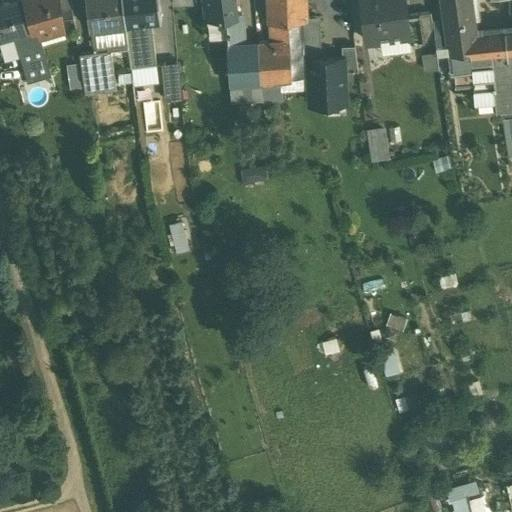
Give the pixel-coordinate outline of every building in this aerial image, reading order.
[(12,0),(0,3),(0,35),(13,32),(18,50),(42,43),(39,32),(37,25),(31,26),(23,0),(12,0)] [(23,0),(31,26),(37,25),(39,32),(63,26),(58,0),(23,0)] [(70,0),(58,0),(62,19),(73,18),(70,0)] [(86,0),(89,27),(91,27),(91,26),(123,21),(123,22),(125,23),(121,0),(86,0)] [(153,0),(121,0),(125,23),(150,19),(156,18),(153,0)] [(233,0),(203,0),(206,19),(225,17),(236,15),(233,0)] [(303,0),(269,0),(270,21),(305,19),(305,18),(304,18),(303,0)] [(404,0),(360,0),(366,40),(408,35),(409,34),(407,15),(404,0)] [(441,0),(449,50),(449,51),(470,48),(469,35),(475,34),(476,33),(471,0),(441,0)] [(431,11),(407,15),(409,34),(408,35),(409,42),(434,39),(431,11)] [(236,15),(225,17),(226,32),(242,31),(241,14),(236,15)] [(318,18),(305,19),(307,59),(321,58),(318,18)] [(150,19),(125,23),(130,66),(155,63),(150,19)] [(305,19),(270,21),(271,42),(258,43),(260,79),(308,76),(307,59),(305,19)] [(511,29),(476,33),(475,34),(469,35),(470,48),(472,64),(491,62),(511,60),(511,29)] [(242,31),(226,32),(227,45),(243,44),(242,31)] [(42,43),(18,50),(24,68),(28,81),(51,75),(42,43)] [(243,44),(227,45),(230,81),(260,79),(258,43),(243,44)] [(354,45),(341,45),(342,57),(343,57),(344,71),(358,70),(354,45)] [(491,62),(472,64),(470,48),(449,51),(451,67),(453,67),(455,85),(474,83),(474,88),(493,87),(494,86),(491,62)] [(107,49),(79,52),(83,82),(111,78),(107,49)] [(449,50),(436,51),(438,69),(451,67),(449,51),(449,50)] [(438,69),(436,51),(421,53),(423,71),(438,69)] [(321,58),(307,59),(308,76),(310,103),(346,101),(344,71),(343,57),(342,57),(321,58)] [(511,60),(491,62),(494,86),(493,87),(496,113),(511,111),(511,60)] [(178,61),(161,63),(164,100),(182,98),(178,61)] [(260,79),(230,81),(231,94),(261,92),(260,79)] [(511,118),(503,120),(506,141),(511,139),(511,118)] [(370,159),(390,156),(385,123),(365,126),(370,159)] [(184,218),(170,220),(173,248),(187,247),(184,218)] [(51,306),(58,328),(94,317),(87,295),(51,306)] [(386,323),(401,328),(405,316),(390,311),(386,323)] [(380,350),(384,373),(401,369),(396,347),(380,350)] [(453,511),(484,511),(478,476),(448,481),(453,511)]
